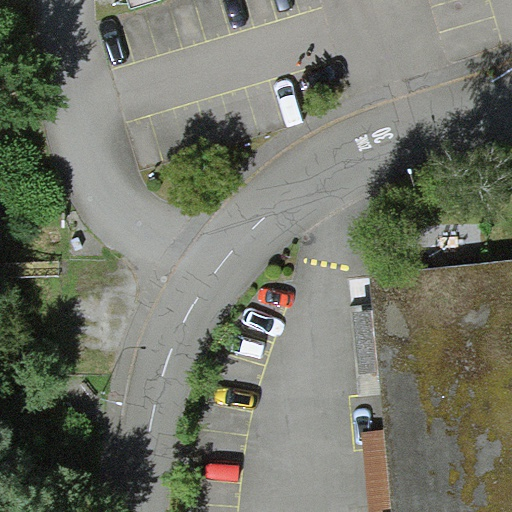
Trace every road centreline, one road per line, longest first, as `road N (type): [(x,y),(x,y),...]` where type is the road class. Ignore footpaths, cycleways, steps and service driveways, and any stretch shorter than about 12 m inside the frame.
road 1 (residential): [(511,111),(411,134),(328,170),(255,223),(194,284)]
road 2 (residential): [(194,284),(109,214),(71,113),(60,0)]
road 3 (residential): [(194,284),(152,393),(142,511)]
